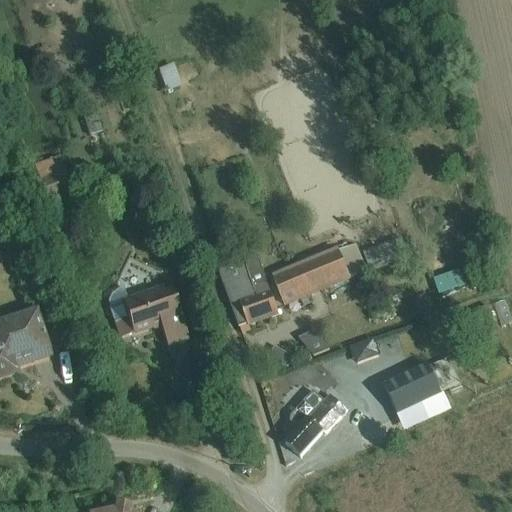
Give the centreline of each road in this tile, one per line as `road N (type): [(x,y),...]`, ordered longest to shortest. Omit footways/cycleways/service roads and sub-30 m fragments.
road 1 (track): [(260,511),(273,470),(117,0)]
road 2 (unclassified): [(258,511),(174,460),(0,448)]
